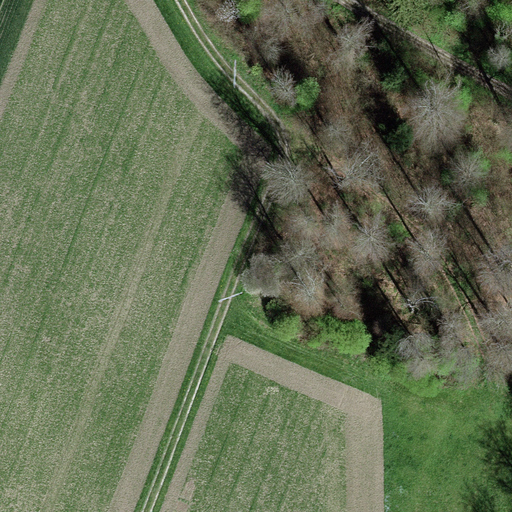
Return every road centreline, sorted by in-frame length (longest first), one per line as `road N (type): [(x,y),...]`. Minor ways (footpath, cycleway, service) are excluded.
road 1 (track): [(145,511),(279,145),(272,124),(200,41),(177,0)]
road 2 (track): [(347,0),(511,95)]
